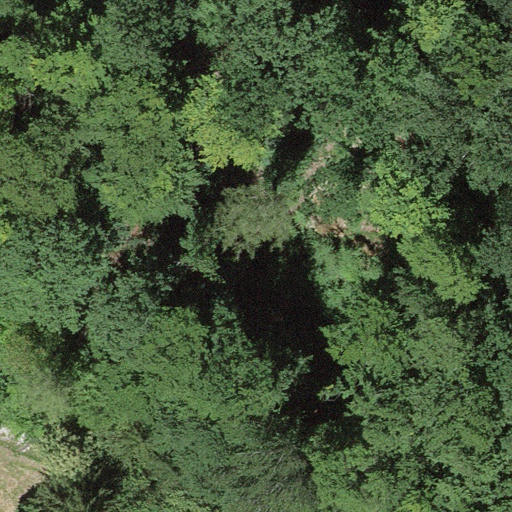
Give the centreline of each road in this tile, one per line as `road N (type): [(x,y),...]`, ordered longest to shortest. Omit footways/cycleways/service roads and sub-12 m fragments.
road 1 (track): [(293,511),(184,432),(0,239)]
road 2 (track): [(0,438),(214,511)]
